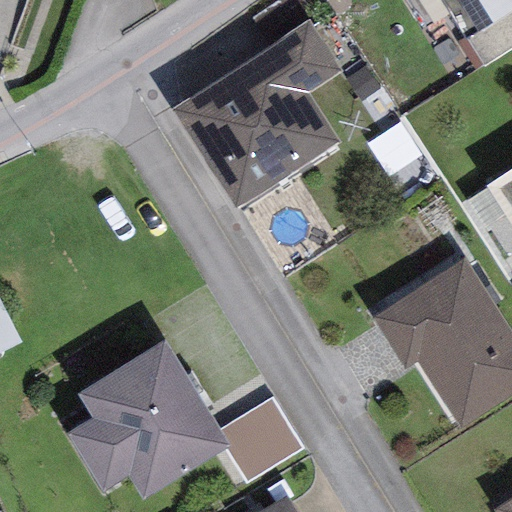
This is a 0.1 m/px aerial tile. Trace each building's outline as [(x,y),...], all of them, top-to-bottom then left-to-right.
[(511,0),(437,0),(482,69),(511,50),(511,0)] [(309,26),(171,114),(235,213),(339,147),(307,98),(341,76),(309,26)] [(511,173),(487,190),(511,228),(511,173)] [(511,338),(463,265),(374,324),(405,372),(415,365),(460,432),(511,397),(511,338)] [(0,304),(0,352),(20,342),(0,304)] [(228,453),(164,348),(77,401),(91,424),(67,439),(103,497),(126,483),(141,506),(228,453)] [(249,483),(307,456),(281,401),(223,429),(249,483)] [(293,511),(287,502),(270,511),(293,511)]
